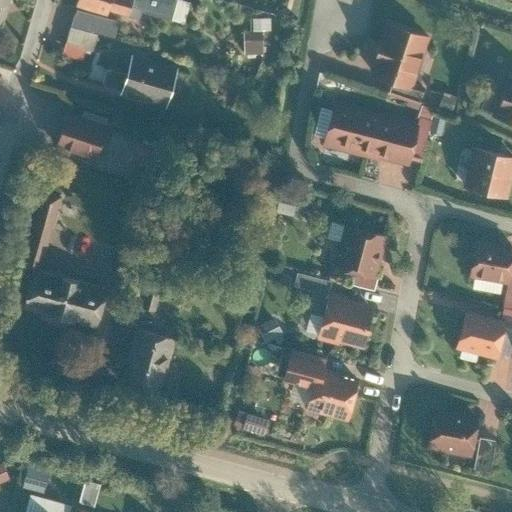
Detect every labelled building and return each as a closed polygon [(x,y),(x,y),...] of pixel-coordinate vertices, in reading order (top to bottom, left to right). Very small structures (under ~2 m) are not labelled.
[(173,0),(66,0),(65,7),(97,16),(99,9),(125,16),(128,4),(170,15),(173,0)] [(408,88),(422,35),(378,24),(365,77),(408,88)] [(248,51),(275,50),(274,28),(246,29),(248,51)] [(170,69),(120,56),(109,98),(159,111),(170,69)] [(511,80),(497,77),(487,117),(511,122),(511,80)] [(401,172),(415,122),(331,98),(317,149),(401,172)] [(108,128),(66,112),(51,149),(93,166),(108,128)] [(510,159),(465,148),(456,188),(501,198),(510,159)] [(281,208),(313,213),(315,196),(284,191),(281,208)] [(58,200),(35,194),(14,268),(27,272),(38,274),(58,200)] [(371,279),(380,240),(338,230),(329,270),(371,279)] [(504,249),(467,242),(461,279),(498,285),(504,249)] [(297,283),(330,292),(334,278),(301,269),(297,283)] [(87,325),(95,287),(38,274),(27,272),(19,309),(87,325)] [(358,349),(366,309),(317,298),(308,339),(358,349)] [(497,322),(457,313),(449,346),(489,355),(497,322)] [(280,314),(260,322),(268,339),(287,331),(280,314)] [(169,337),(128,327),(115,380),(156,390),(169,337)] [(339,418),(349,380),(305,370),(296,407),(339,418)] [(480,429),(496,433),(504,406),(488,401),(480,429)] [(267,429),(272,413),(254,407),(249,424),(267,429)] [(460,454),(465,415),(422,409),(417,448),(460,454)] [(0,462),(0,481),(13,477),(7,460),(0,462)] [(31,461),(26,485),(47,490),(53,465),(31,461)] [(79,499),(99,504),(104,480),(84,476),(79,499)]
